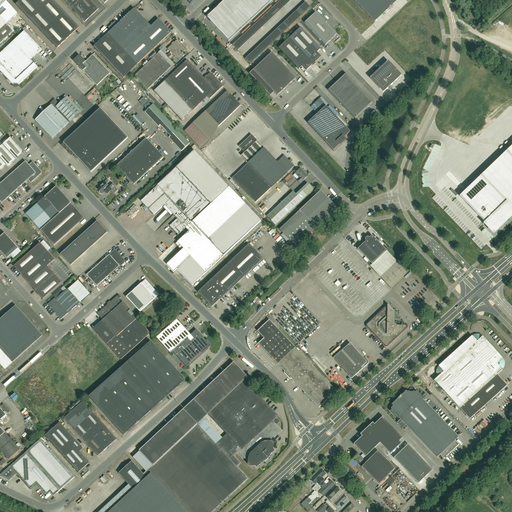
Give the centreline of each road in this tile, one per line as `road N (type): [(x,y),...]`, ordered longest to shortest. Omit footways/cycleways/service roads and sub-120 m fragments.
road 1 (unclassified): [(0,484),(55,503),(233,340)]
road 2 (primary): [(474,289),(314,438)]
road 3 (primary): [(321,444),(483,298)]
road 4 (unknown): [(107,215),(169,158),(158,132),(135,134),(81,188)]
road 5 (unclassified): [(233,340),(358,213)]
road 6 (unclassified): [(322,0),(349,28),(350,44),(271,124)]
road 7 (unclassified): [(7,107),(121,0)]
road 8 (unclassified): [(403,511),(511,408)]
road 9 (unknown): [(339,58),(376,106),(352,123),(316,81)]
road 10 (unclassified): [(422,129),(454,60),(445,0)]
road 11 (unclassified): [(271,124),(181,28)]
road 12 (unclassified): [(314,438),(275,380),(233,340)]
road 13 (unclassified): [(358,213),(271,124)]
road 14 (unclassified): [(233,340),(144,256)]
road 15 (unclassified): [(144,256),(62,167)]
